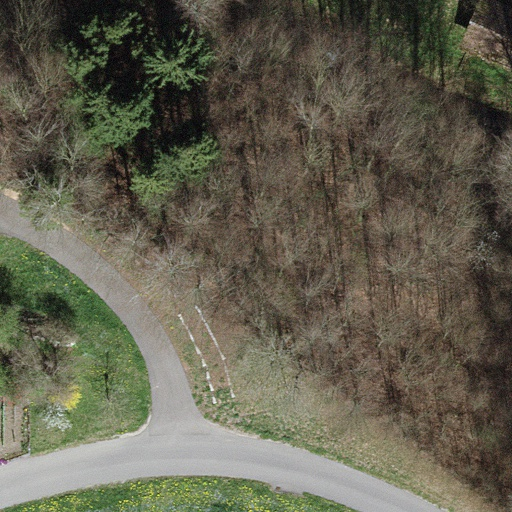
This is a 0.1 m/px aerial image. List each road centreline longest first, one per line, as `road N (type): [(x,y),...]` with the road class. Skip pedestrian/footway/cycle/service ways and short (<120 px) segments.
road 1 (unclassified): [(0,487),(181,446),(244,446),(296,460),(407,511)]
road 2 (track): [(181,446),(177,389),(159,324),(113,275),(0,211)]
